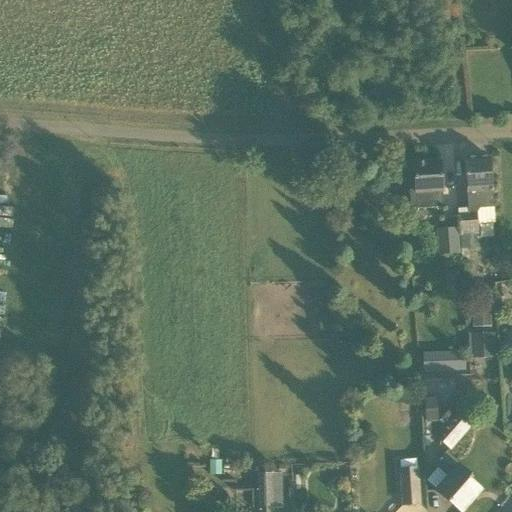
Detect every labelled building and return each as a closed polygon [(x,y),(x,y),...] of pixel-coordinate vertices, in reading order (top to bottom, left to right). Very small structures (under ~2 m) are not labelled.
[(479,208),(493,207),(490,157),(464,159),(468,213),(458,214),(460,250),(479,249),(476,213),(479,208)] [(443,207),(442,191),(440,161),(413,163),(414,177),(408,178),(411,209),(443,207)] [(438,254),(460,253),(458,227),(436,229),(438,254)] [(493,333),(474,333),(474,357),(493,357),(493,333)] [(464,370),(464,349),(422,351),(422,371),(464,370)] [(449,449),(470,425),(455,412),(434,436),(449,449)] [(471,477),(444,453),(435,464),(448,476),(436,490),(461,511),(480,490),(468,480),(471,477)] [(416,467),(416,459),(400,461),(400,468),(399,468),(402,506),(421,504),(418,466),(416,467)] [(273,473),(255,473),(256,509),(274,508),(273,473)]
